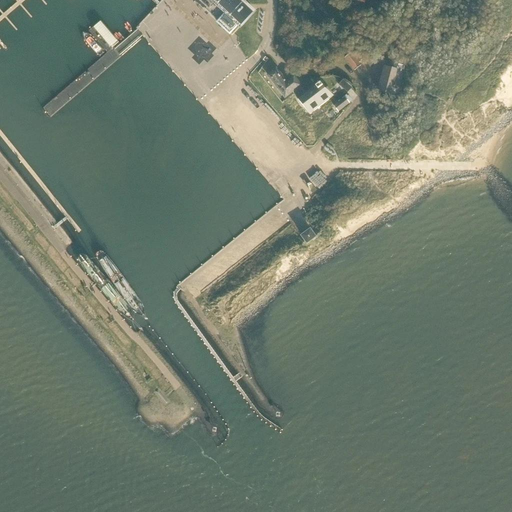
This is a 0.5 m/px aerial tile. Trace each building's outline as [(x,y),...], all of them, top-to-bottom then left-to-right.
[(194,0),(194,1),(228,33),(231,35),(233,33),(235,31),(242,23),(243,23),(244,21),(245,20),(253,11),(241,0),(194,0)] [(350,52),(343,57),(353,70),(360,65),(357,62),(362,58),(356,50),(351,53),(350,52)] [(389,93),(392,78),(395,69),(383,66),(377,90),(389,93)] [(275,69),(267,75),(284,97),(299,85),(292,77),(285,83),(275,69)] [(319,82),(297,99),(304,108),(308,114),(313,111),(328,99),(330,97),(326,91),(319,82)] [(344,97),(333,106),(337,111),(348,103),(344,97)] [(305,242),(314,236),(309,230),(300,236),(305,242)]
